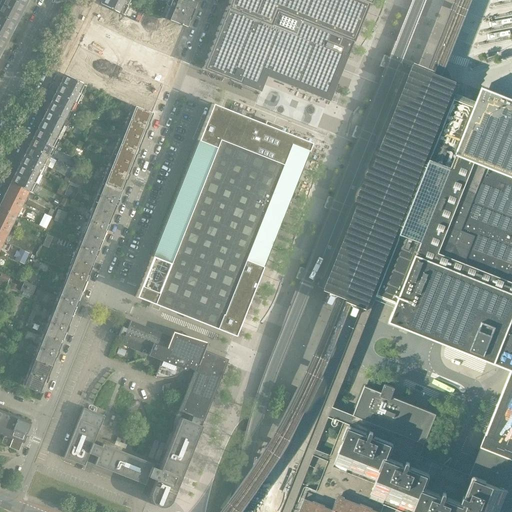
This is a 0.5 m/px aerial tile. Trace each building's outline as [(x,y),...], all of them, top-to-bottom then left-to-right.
[(25,6),(14,0),(0,0),(0,1),(0,15),(16,24),(25,6)] [(101,0),(100,4),(123,15),(130,0),(101,0)] [(186,28),(196,3),(187,0),(166,0),(164,6),(169,7),(164,19),(186,28)] [(229,0),(202,69),(240,85),(243,79),(256,85),(262,69),(325,94),(341,54),(346,56),(368,0),(229,0)] [(138,12),(134,21),(139,23),(141,18),(142,18),(145,11),(142,9),(140,13),(138,12)] [(16,24),(0,15),(0,38),(6,42),(16,24)] [(445,83),(399,66),(355,174),(311,292),(357,310),(392,235),(407,194),(421,161),(445,83)] [(87,86),(64,76),(60,85),(82,95),(87,86)] [(82,95),(60,85),(55,94),(78,104),(82,95)] [(511,511),(511,99),(508,98),(486,90),(481,87),(474,106),(457,99),(454,98),(389,263),(376,296),(395,303),(387,322),(419,334),(499,367),(504,369),(509,371),(479,447),(480,447),(469,475),(464,473),(452,468),(439,463),(426,458),(419,455),(349,425),(343,422),(315,495),(307,492),(298,511),(380,511),(385,501),(398,506),(399,506),(400,503),(408,507),(413,509),(411,511),(511,511)] [(78,104),(55,94),(51,102),(73,113),(78,104)] [(73,113),(51,102),(46,111),(69,122),(73,113)] [(151,256),(135,297),(154,305),(158,306),(234,336),(235,335),(237,330),(242,318),(243,313),(250,296),(255,284),(257,279),(262,267),(267,254),(293,187),(298,174),(300,169),(304,160),(307,152),(311,143),(281,132),(282,128),(266,121),(264,125),(217,106),(211,104),(197,141),(175,197),(151,256)] [(152,115),(132,106),(122,131),(142,139),(152,115)] [(69,122),(46,111),(42,120),(64,131),(69,122)] [(64,131),(42,120),(37,129),(59,140),(64,131)] [(59,140),(37,129),(33,138),(55,149),(59,140)] [(142,139),(122,131),(112,157),(132,165),(142,139)] [(55,149),(33,138),(28,147),(51,158),(55,149)] [(51,158),(28,147),(24,156),(46,167),(51,158)] [(46,167),(24,156),(19,165),(42,176),(46,167)] [(132,165),(112,157),(102,183),(122,190),(132,165)] [(42,176),(19,165),(15,174),(37,185),(42,176)] [(37,185),(15,174),(10,183),(28,192),(33,194),(37,185)] [(10,183),(4,195),(0,203),(0,208),(16,216),(28,192),(10,183)] [(66,193),(75,198),(80,188),(71,183),(66,193)] [(122,190),(102,183),(94,202),(92,208),(93,208),(112,215),(122,190)] [(63,198),(60,205),(66,208),(69,200),(63,198)] [(16,216),(0,208),(0,238),(4,240),(16,216)] [(112,215),(93,208),(83,234),(102,241),(112,215)] [(65,213),(58,210),(53,221),(61,224),(65,213)] [(102,241),(83,234),(73,259),(91,266),(102,241)] [(20,249),(15,260),(23,264),(29,253),(20,249)] [(91,266),(73,259),(63,284),(81,292),(91,266)] [(35,262),(32,268),(37,271),(40,265),(35,262)] [(29,272),(26,279),(34,283),(38,276),(29,272)] [(0,274),(0,275),(0,285),(5,288),(10,279),(0,274)] [(11,282),(9,287),(17,290),(19,285),(11,282)] [(32,295),(36,286),(25,282),(21,290),(32,295)] [(81,292),(63,284),(53,309),(72,316),(81,292)] [(53,309),(43,334),(62,342),(72,316),(53,309)] [(36,311),(32,310),(27,321),(32,323),(36,311)] [(203,421),(227,359),(204,350),(204,349),(203,349),(203,350),(197,349),(197,348),(196,347),(195,347),(194,347),(194,348),(193,348),(191,348),(192,345),(130,321),(121,345),(161,361),(155,377),(153,376),(153,377),(154,377),(157,378),(160,379),(162,379),(166,379),(165,378),(166,375),(171,377),(170,378),(177,376),(181,374),(184,372),(185,371),(187,369),(188,368),(195,372),(179,411),(190,416),(188,421),(180,418),(178,422),(199,431),(201,426),(200,426),(202,421),(203,421)] [(62,342),(43,334),(35,355),(33,360),(51,367),(62,342)] [(41,393),(51,367),(33,360),(26,379),(23,386),(25,387),(41,393)] [(163,394),(181,386),(179,382),(163,385),(163,394)] [(419,455),(435,414),(391,396),(395,388),(384,384),(381,392),(379,391),(365,386),(349,425),(419,455)] [(303,408),(310,394),(298,388),(291,402),(303,408)] [(171,500),(199,431),(178,422),(159,470),(151,467),(152,464),(102,444),(101,447),(93,444),(104,416),(83,408),(63,458),(84,466),(86,462),(152,488),(150,493),(150,494),(150,496),(150,497),(150,499),(150,500),(151,501),(151,502),(152,503),(153,504),(153,505),(155,506),(157,507),(158,507),(159,507),(161,507),(163,507),(164,507),(166,506),(168,505),(168,504),(169,504),(170,503),(170,502),(171,501),(171,500)] [(29,423),(3,412),(0,411),(0,412),(0,432),(5,435),(5,433),(13,436),(12,438),(22,442),(29,423)]
